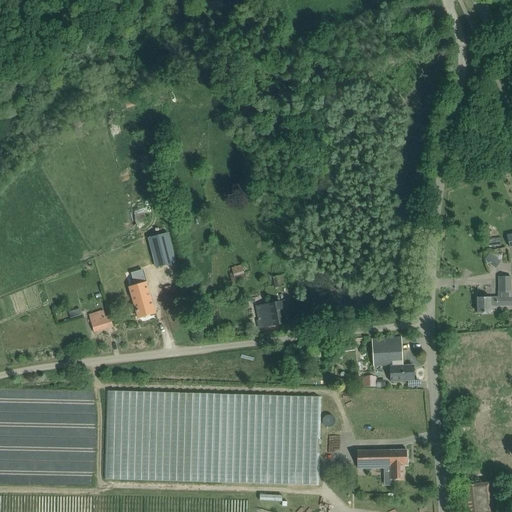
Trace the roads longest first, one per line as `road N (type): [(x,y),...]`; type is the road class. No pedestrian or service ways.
road 1 (unclassified): [(0,376),(429,321)]
road 2 (unclassified): [(429,321),(434,223),(463,57),(446,0)]
road 3 (unclassified): [(429,321),(440,511)]
